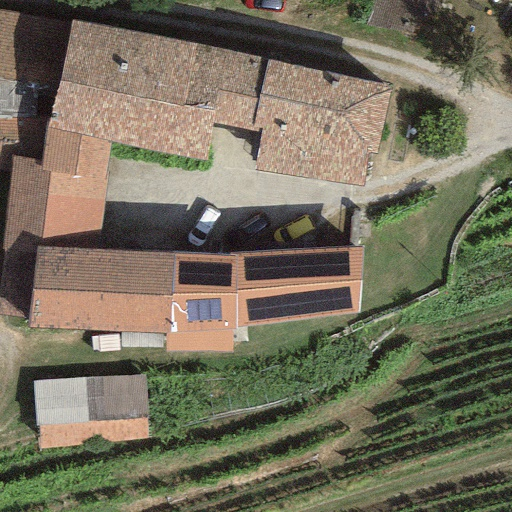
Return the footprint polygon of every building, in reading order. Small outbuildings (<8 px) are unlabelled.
[(438,0),(371,0),(364,23),(426,41),(438,0)] [(44,127),(68,25),(0,11),(0,169),(9,170),(9,156),(41,159),(44,127)] [(68,25),(44,127),(110,141),(203,161),(210,124),(260,132),(253,170),(362,185),(365,153),(372,155),(389,84),(69,20),(68,25)] [(0,246),(0,317),(27,318),(33,247),(98,251),(110,141),(44,127),(41,159),(9,156),(9,170),(0,246)] [(98,251),(33,247),(27,318),(26,327),(165,333),(162,352),(231,353),(233,328),(356,311),(361,247),(230,257),(171,255),(98,251)] [(142,376),(31,381),(33,426),(38,425),(39,447),(145,441),(142,376)]
